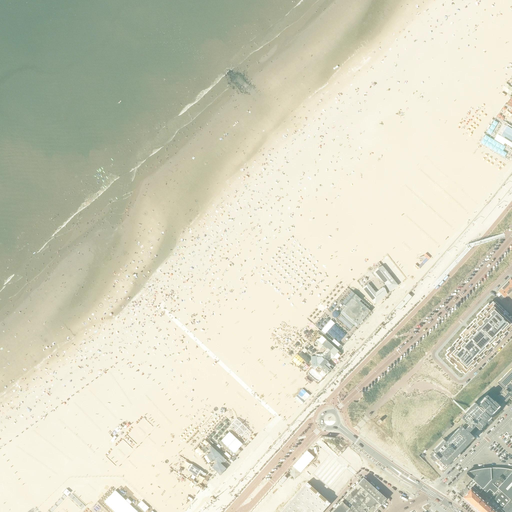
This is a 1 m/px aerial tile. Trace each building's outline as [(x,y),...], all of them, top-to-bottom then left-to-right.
[(511,150),(511,130),(506,128),(501,138),(497,137),(495,143),(511,150)] [(382,266),(374,273),(378,277),(378,276),(387,287),(388,286),(392,290),(398,285),(397,285),(382,266)] [(368,284),(362,289),(374,303),(387,294),(382,289),(376,294),(368,284)] [(504,298),(511,292),(504,285),(500,290),(498,292),(504,298)] [(346,307),(340,313),(342,315),(341,316),(352,326),(355,323),(358,325),(370,311),(359,302),(361,300),(355,294),(344,306),(346,307)] [(412,297),(408,294),(394,309),(398,312),(412,297)] [(448,353),(445,355),(447,357),(447,358),(462,372),(464,374),(467,371),(467,372),(511,326),(511,324),(511,321),(494,304),(492,302),(490,305),(489,305),(475,320),(476,321),(460,337),(462,338),(447,352),(448,353)] [(326,374),(333,366),(327,361),(330,358),(336,358),(341,352),(321,335),(314,342),(320,348),(323,345),(326,347),(326,346),(329,349),(323,355),(323,353),(315,353),(315,355),(311,355),(311,366),(321,366),(323,367),(321,369),(326,374)] [(511,369),(511,368),(496,383),(502,389),(499,392),(500,393),(497,396),(504,403),(509,398),(510,400),(511,399),(510,399),(511,397),(511,369)] [(449,463),(472,440),(474,438),(472,437),(474,435),(476,433),(475,432),(499,407),(493,401),(492,401),(486,395),(484,397),(484,398),(477,406),(475,403),(464,414),(464,413),(459,418),(465,424),(462,427),(461,426),(458,429),(459,429),(446,442),(444,440),(429,455),(431,456),(430,458),(443,470),(449,464),(448,463),(449,462),(449,463)] [(367,400),(363,397),(361,400),(360,399),(357,403),(356,405),(361,409),(367,400)] [(229,432),(219,443),(232,456),(234,454),(236,455),(240,451),(238,449),(242,444),(229,432)] [(216,461),(212,466),(220,474),(225,468),(219,462),(222,460),(223,462),(227,460),(209,445),(209,446),(211,451),(207,453),(210,461),(214,458),(216,461)] [(307,451),(293,466),(300,473),(314,458),(307,451)] [(191,463),(187,469),(197,476),(200,472),(205,476),(206,474),(191,463)] [(475,483),(462,497),(472,507),(482,497),(479,494),(483,490),(486,493),(489,489),(494,494),(498,489),(497,488),(511,471),(511,470),(510,470),(504,469),(499,468),(498,468),(492,468),(487,468),(481,469),(476,470),(471,471),(466,473),(466,474),(471,479),(475,483)] [(493,499),(489,504),(495,509),(498,506),(504,511),(511,511),(511,471),(497,488),(498,489),(494,494),(491,497),(493,499)] [(466,474),(453,487),(453,489),(454,490),(458,494),(463,489),(462,489),(471,479),(466,474)] [(352,506),(358,511),(374,511),(386,499),(363,478),(344,499),(352,506)] [(183,479),(165,505),(175,511),(183,511),(199,490),(183,479)] [(463,489),(458,494),(462,497),(475,483),(471,479),(462,489),(463,489)] [(322,511),(330,504),(307,483),(280,511),(322,511)] [(482,497),(472,507),(478,511),(491,497),(489,495),(485,500),(482,497)] [(491,497),(478,511),(477,511),(492,511),(494,510),(495,509),(489,504),(493,499),(491,497)] [(332,511),(358,511),(352,506),(349,509),(342,502),(332,511)]
